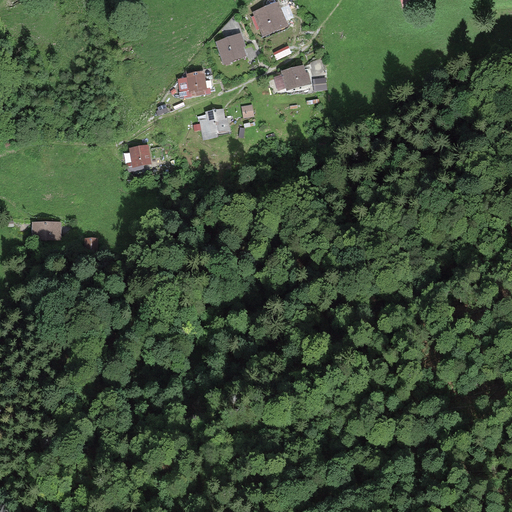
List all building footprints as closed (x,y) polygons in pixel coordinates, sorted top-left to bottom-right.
[(256,16),(259,23),(255,25),(257,30),(261,28),(264,35),(285,26),(277,7),(256,16)] [(241,38),(219,46),(226,66),(230,64),(229,61),(243,56),(241,49),(244,47),(241,38)] [(275,53),(278,60),(293,53),(290,46),(275,53)] [(288,89),(308,83),(307,77),(312,76),(310,68),(284,76),(288,89)] [(180,99),(205,94),(202,77),(189,79),(191,92),(180,94),(180,99)] [(325,89),(324,81),(314,82),(315,90),(325,89)] [(227,130),(226,123),(223,124),(221,113),(209,116),(210,124),(202,126),(204,138),(213,137),(212,134),(217,133),(216,132),(227,130)] [(133,152),(135,166),(148,164),(146,150),(133,152)] [(34,227),(34,238),(57,238),(57,227),(34,227)] [(84,252),(84,254),(95,254),(96,241),(87,242),(87,249),(81,249),(81,252),(84,252)]
